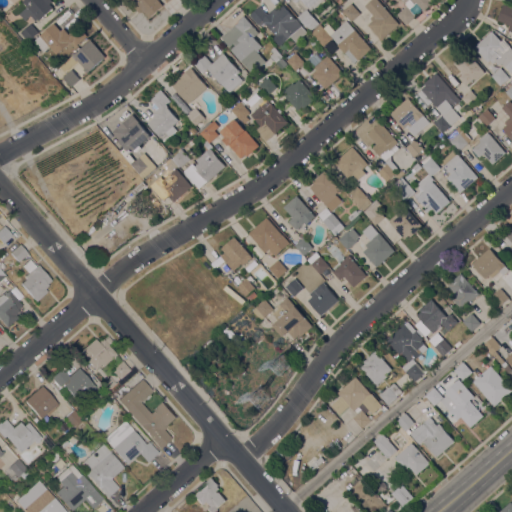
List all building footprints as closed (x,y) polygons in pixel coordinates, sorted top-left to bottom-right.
[(51,0),(53,2),(50,4),(53,8),(52,9),(53,10),(51,12),(50,11),(46,14),(47,15),(45,17),(44,16),(43,17),(44,17),(42,19),(42,18),(39,21),(38,20),(36,22),(31,16),(25,21),(19,14),(28,7),(26,6),(25,6),(24,4),(22,2),(24,0),(51,0)] [(157,0),(163,6),(149,18),(142,11),(139,13),(129,2),(131,0),(157,0)] [(294,2),(293,1),(294,0),(322,0),(311,11),(301,0),(299,0),(297,2),(294,2)] [(377,0),(399,25),(381,41),(368,25),(372,21),(370,18),(373,15),(365,6),(371,0),(377,0)] [(432,0),(430,2),(432,4),(423,11),(422,9),(414,16),(415,17),(406,25),(397,15),(406,6),(401,0),(432,0)] [(351,4),(360,14),(351,22),(342,12),(351,4)] [(511,7),(511,32),(508,31),(510,26),(497,20),(503,4),(511,7)] [(263,20),(258,24),(250,15),(260,7),(267,15),(277,6),(279,9),(283,6),(295,20),(295,19),(307,33),(296,43),(290,36),(282,43),(263,20)] [(319,24),(310,31),(298,17),(306,10),(319,24)] [(239,22),(238,21),(244,16),(258,33),(254,37),(262,47),(257,51),(266,62),(252,74),(231,49),(235,46),(233,44),(229,47),(221,38),(239,22)] [(315,39),(315,38),(311,33),(320,25),(323,28),(328,24),(334,31),(346,21),(371,49),(358,61),(358,60),(354,64),(345,53),(344,54),(337,46),(338,45),(332,38),(323,47),(319,42),(318,42),(315,39)] [(38,33),(29,42),(21,33),(31,24),(38,33)] [(77,46),(72,41),(56,55),(50,47),(44,53),(34,42),(54,24),(61,31),(63,29),(69,35),(77,27),(81,32),(82,31),(87,37),(77,46)] [(492,31),(501,42),(503,40),(511,49),(511,72),(511,73),(505,66),(501,64),(498,65),(495,61),(492,63),(490,60),(487,63),(474,48),(492,31)] [(313,47),(310,43),(315,39),(318,42),(313,47)] [(83,70),(84,68),(73,56),(91,41),(105,57),(86,74),(84,71),(83,70)] [(270,56),(273,53),(271,50),(274,47),(282,57),(281,58),(287,64),(282,69),(276,63),(270,56)] [(343,74),(325,90),(312,74),(317,70),(314,67),(307,59),(317,51),(324,58),(327,55),(343,74)] [(466,52),(484,72),(475,80),(474,79),(466,86),(458,78),(463,74),(453,63),(466,52)] [(295,53),(304,63),(295,71),(286,61),(295,53)] [(229,93),(208,69),(202,74),(194,65),(204,56),(212,64),(223,54),(240,72),(237,75),(242,81),(229,93)] [(188,104),(174,88),(178,84),(175,81),(189,68),(207,87),(188,104)] [(500,68),(509,78),(500,86),(491,76),(500,68)] [(72,70),(80,79),(71,87),(63,77),(72,70)] [(434,123),(443,115),(435,106),(434,107),(432,105),(433,104),(421,90),(425,86),(424,84),(436,73),(457,98),(458,97),(460,101),(453,107),(450,103),(449,104),(452,107),(451,107),(460,117),(442,133),(434,123)] [(277,88),(267,96),(258,86),(263,82),(261,80),(264,78),(265,79),(268,77),(277,88)] [(315,98),(303,109),(302,107),(297,111),(281,93),(292,83),(294,85),(299,80),(315,98)] [(165,133),(160,137),(148,123),(155,117),(153,113),(158,108),(151,100),(156,96),(155,95),(160,90),(170,101),(165,105),(178,121),(172,126),(176,130),(169,137),(168,136),(165,133)] [(461,98),(470,90),(479,100),(470,109),(461,98)] [(413,135),(405,127),(404,129),(390,114),(407,98),(423,116),(428,121),(413,135)] [(267,100),(277,111),(278,110),(281,113),(279,114),(287,123),(266,142),(256,130),(260,126),(250,115),(267,100)] [(511,139),(511,140),(510,139),(511,138),(509,136),(508,137),(506,135),(508,134),(504,131),(503,132),(502,130),(503,129),(507,125),(506,124),(505,125),(503,123),(510,117),(502,108),(509,101),(511,104),(511,139)] [(231,110),(240,102),(249,112),(240,120),(231,110)] [(204,118),(196,125),(187,116),(196,108),(204,118)] [(495,119),(486,127),(477,117),(486,109),(495,119)] [(112,132),(129,118),(128,118),(132,115),(151,137),(139,146),(141,148),(136,152),(135,151),(131,154),(112,132)] [(247,156),(245,155),(241,158),(229,145),(228,146),(223,140),(226,137),(221,132),(235,119),(259,146),(247,156)] [(218,135),(209,143),(198,131),(209,121),(211,123),(213,120),(219,126),(214,131),(218,135)] [(398,143),(395,145),(399,149),(390,156),(391,161),(397,169),(394,172),(396,174),(386,182),(378,172),(387,164),(372,148),(376,144),(367,134),(380,123),(398,143)] [(468,143),(458,152),(449,142),(459,133),(468,143)] [(483,154),(479,158),(472,149),(480,142),(478,140),(487,133),(488,134),(489,134),(505,153),(492,164),(483,154)] [(423,149),(418,154),(422,159),(418,162),(406,147),(415,139),(423,149)] [(335,163),(352,147),(368,165),(362,170),(366,174),(358,180),(352,174),(348,178),(335,163)] [(208,182),(207,182),(199,189),(184,172),(192,164),(195,167),(199,163),(196,161),(210,148),(213,151),(212,152),(225,166),(208,182)] [(171,159),(182,150),(190,160),(181,168),(180,166),(178,168),(171,159)] [(460,193),(446,178),(451,174),(440,162),(454,150),(478,177),(460,193)] [(431,176),(419,163),(428,155),(440,168),(431,176)] [(140,157),(149,167),(140,175),(131,165),(140,157)] [(191,187),(173,202),(167,207),(160,199),(161,198),(152,188),(158,182),(159,183),(175,169),(191,187)] [(324,172),(340,190),(335,195),(336,196),(337,196),(342,202),(335,208),(330,202),(326,205),(310,187),(314,184),(313,182),(324,172)] [(450,202),(445,206),(446,207),(444,208),(443,207),(442,209),(443,210),(441,211),(440,210),(436,213),(433,209),(432,209),(430,208),(431,207),(429,205),(425,208),(416,198),(424,191),(423,189),(422,190),(417,184),(428,175),(433,181),(432,182),(433,183),(440,191),(450,202)] [(415,193),(404,202),(391,187),(402,178),(415,193)] [(372,203),(363,211),(350,196),(351,196),(349,193),(357,186),(359,189),(359,188),(372,203)] [(315,217),(305,225),(304,223),(296,230),(289,222),(293,218),(283,208),(296,196),(315,217)] [(375,225),(366,215),(376,207),(384,217),(375,225)] [(422,227),(410,237),(408,235),(404,239),(390,224),(389,220),(404,207),(422,227)] [(322,221),(323,221),(318,215),(326,208),(331,213),(340,223),(331,231),(322,221)] [(355,210),(358,214),(351,221),(347,217),(355,210)] [(249,234),(266,218),(282,235),(290,243),(275,256),(273,253),(272,254),(269,250),(269,249),(265,252),(262,249),(249,234)] [(12,235),(2,243),(0,240),(0,228),(3,225),(12,235)] [(376,267),(363,252),(368,248),(365,245),(370,241),(362,232),(370,225),(394,251),(376,267)] [(339,240),(352,228),(359,236),(356,239),(357,240),(356,241),(357,242),(347,250),(339,240)] [(252,257),(243,265),(242,263),(234,270),(226,262),(226,263),(221,257),(225,253),(221,249),(234,237),(252,257)] [(295,246),(304,238),(313,248),(303,256),(295,246)] [(19,243),(27,253),(18,261),(10,252),(19,243)] [(489,275),(485,279),(472,263),(489,248),(509,271),(503,276),(499,271),(492,278),(489,275)] [(308,261),(316,253),(319,257),(320,256),(329,266),(319,274),(308,261)] [(353,287),(344,277),(340,280),(333,272),(341,265),(339,263),(348,256),(349,257),(350,257),(366,276),(353,287)] [(35,301),(20,283),(26,278),(24,276),(28,272),(22,265),(29,259),(35,266),(37,264),(51,280),(47,283),(48,285),(44,288),(47,291),(35,301)] [(269,268),(278,260),(287,271),(278,279),(269,268)] [(479,294),(470,302),(468,300),(460,308),(453,300),(457,296),(448,285),(461,274),(479,294)] [(237,287),(247,279),(255,289),(246,296),(237,287)] [(303,288),(294,296),(285,287),(294,279),(303,288)] [(321,316),(308,301),(312,297),(310,294),(323,282),(326,286),(325,286),(338,301),(321,316)] [(495,303),(496,302),(491,297),(500,288),(509,298),(499,307),(495,303)] [(0,294),(2,293),(5,291),(6,292),(8,290),(22,305),(18,309),(19,311),(15,314),(17,317),(7,327),(0,319),(0,294)] [(253,291),(257,296),(250,302),(246,297),(253,291)] [(312,327),(300,337),(299,335),(294,339),(288,332),(283,337),(273,325),(278,321),(273,314),(279,309),(276,307),(287,297),(312,327)] [(273,309),(260,321),(252,311),(256,308),(255,307),(264,299),(273,309)] [(447,317),(450,314),(458,323),(448,331),(443,325),(433,333),(431,332),(425,337),(415,325),(421,320),(417,316),(421,312),(419,310),(431,300),(447,317)] [(480,324),(471,331),(463,321),(471,314),(480,324)] [(409,362),(401,353),(400,355),(386,340),(407,321),(416,332),(418,331),(423,336),(421,338),(423,339),(421,341),(424,344),(424,345),(427,349),(415,360),(413,358),(412,359),(415,363),(414,364),(423,374),(414,382),(402,368),(409,362)] [(429,340),(438,333),(452,349),(443,357),(429,340)] [(98,342),(102,338),(104,339),(107,337),(111,341),(108,344),(116,354),(103,366),(101,364),(95,369),(80,351),(94,338),(98,342)] [(500,346),(495,351),(505,362),(501,365),(492,354),(491,355),(483,345),(492,337),(500,346)] [(361,368),(365,364),(363,362),(376,351),(391,370),(386,374),(387,376),(377,385),(376,384),(375,385),(361,368)] [(136,371),(120,385),(116,381),(119,378),(112,369),(106,374),(102,369),(116,357),(120,361),(122,360),(130,369),(133,367),(136,371)] [(454,370),(463,362),(472,373),(463,381),(454,370)] [(511,370),(508,373),(503,368),(507,365),(511,370)] [(473,382),(491,366),(511,391),(494,407),(473,382)] [(95,387),(91,390),(92,391),(85,397),(83,395),(77,401),(62,383),(59,386),(51,377),(61,368),(68,376),(78,368),(95,387)] [(355,377),(371,394),(382,406),(373,414),(369,410),(364,414),(371,421),(361,429),(352,419),(361,411),(358,407),(354,411),(349,406),(340,415),(332,406),(341,397),(338,393),(355,377)] [(117,395),(115,398),(112,394),(114,392),(123,383),(129,390),(141,378),(152,391),(140,402),(150,413),(162,402),(176,418),(163,429),(171,438),(160,447),(118,399),(119,398),(117,395)] [(483,416),(470,428),(461,417),(457,421),(449,412),(450,412),(442,403),(436,409),(425,396),(434,388),(443,398),(447,395),(444,392),(459,379),(474,397),(470,401),(480,412),(483,416)] [(379,395),(388,387),(389,388),(394,383),(401,392),(396,396),(397,397),(388,405),(379,395)] [(58,404),(54,407),(55,408),(48,415),(46,413),(40,418),(24,400),(41,385),(58,404)] [(382,410),(381,408),(383,406),(386,410),(375,420),(372,417),(377,413),(382,410)] [(81,419),(72,427),(64,417),(72,410),(81,419)] [(397,421),(406,414),(414,423),(405,431),(397,421)] [(437,457),(423,441),(419,445),(410,434),(408,435),(405,432),(408,429),(411,432),(418,427),(430,417),(434,422),(437,426),(439,424),(454,442),(437,457)] [(36,441),(34,442),(33,441),(20,452),(6,436),(4,437),(0,432),(0,423),(5,419),(13,427),(19,421),(23,426),(28,422),(42,439),(38,443),(37,442),(36,441)] [(131,427),(132,429),(134,427),(138,432),(136,434),(145,444),(148,441),(158,452),(147,462),(139,453),(127,464),(111,445),(131,427)] [(387,459),(373,442),(382,434),(386,438),(387,437),(389,440),(388,440),(397,451),(387,459)] [(63,447),(58,442),(64,438),(68,442),(63,447)] [(417,475),(409,467),(407,469),(405,467),(403,468),(394,459),(412,443),(430,464),(417,475)] [(79,464),(103,444),(123,467),(111,478),(118,487),(107,497),(79,464)] [(8,467),(17,459),(25,468),(16,476),(8,467)] [(71,463),(81,474),(103,498),(92,508),(84,499),(71,510),(56,492),(63,485),(56,477),(71,463)] [(214,510),(215,511),(213,511),(209,511),(206,508),(208,506),(204,501),(200,504),(192,494),(197,490),(198,491),(207,482),(206,482),(211,478),(218,486),(217,487),(219,489),(217,491),(225,500),(214,510)] [(391,492),(401,506),(412,499),(401,485),(391,492)] [(66,511),(25,511),(23,509),(46,489),(47,490),(66,511)] [(499,511),(511,502),(511,503),(511,511),(499,511)]
